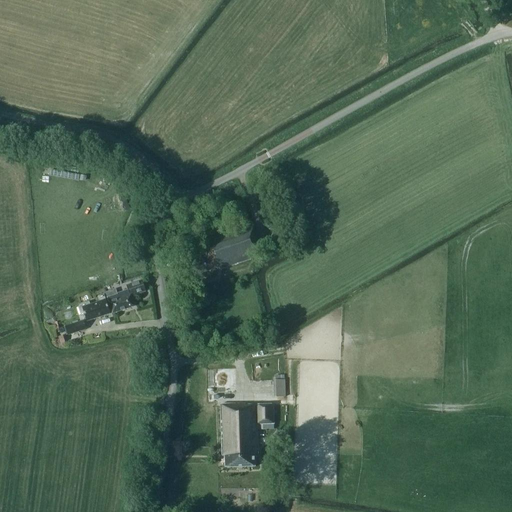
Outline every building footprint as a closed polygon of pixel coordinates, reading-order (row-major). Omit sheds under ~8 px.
[(236,221),(239,229),(202,241),(207,255),(205,256),(206,259),(191,264),(195,276),(220,267),(221,269),(263,255),(252,224),(251,224),(244,205),(230,209),(234,222),(236,221)] [(128,291),(117,294),(116,290),(106,293),(113,314),(134,307),(131,297),(146,292),(143,281),(127,286),(128,291)] [(79,308),(81,316),(85,314),(88,322),(111,314),(104,296),(98,298),(100,302),(90,305),(89,303),(80,306),(79,308)] [(65,327),(68,335),(86,329),(83,321),(65,327)] [(276,381),(276,398),(285,397),(284,380),(276,381)] [(255,458),(258,457),(257,430),(273,429),(272,406),(257,406),(257,404),(220,405),(222,456),(224,456),(225,468),(236,467),(236,468),(244,467),(255,466),(255,458)]
